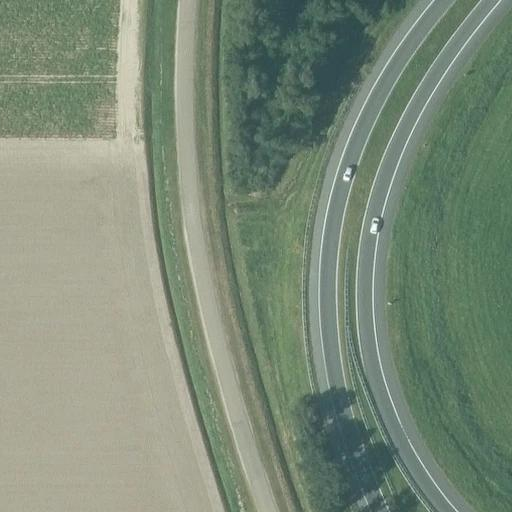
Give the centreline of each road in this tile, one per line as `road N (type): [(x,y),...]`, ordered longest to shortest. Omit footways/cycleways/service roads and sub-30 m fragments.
road 1 (motorway): [(440,511),(381,412),(365,360),(364,246),(388,158),(444,61),(492,0)]
road 2 (motorway): [(447,0),(351,147),(329,231),(329,372),(375,511)]
road 3 (unclassified): [(267,511),(198,259),(185,135),(189,0)]
